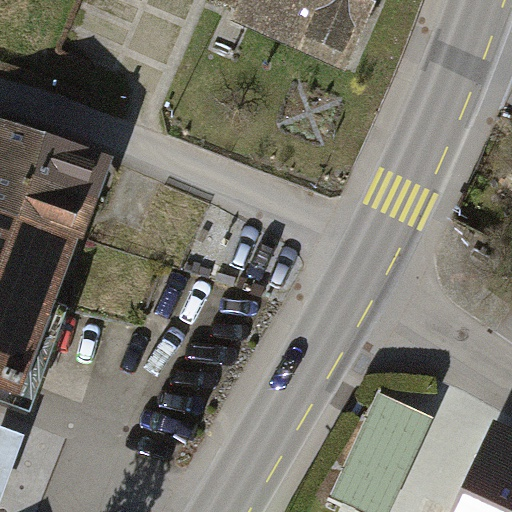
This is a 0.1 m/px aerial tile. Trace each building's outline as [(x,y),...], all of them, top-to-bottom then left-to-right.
[(243,0),(230,30),(345,81),(381,0),(243,0)] [(0,165),(83,197),(97,156),(0,123),(0,165)] [(0,209),(69,233),(83,197),(0,165),(0,209)] [(0,286),(44,303),(69,233),(0,209),(0,286)] [(0,380),(13,386),(44,303),(0,286),(0,380)] [(378,511),(424,424),(379,400),(319,511),(378,511)] [(0,494),(24,433),(0,425),(0,494)] [(511,511),(511,441),(501,436),(463,511),(511,511)]
